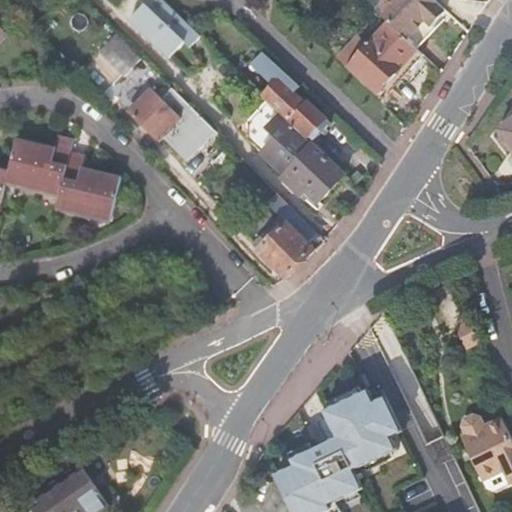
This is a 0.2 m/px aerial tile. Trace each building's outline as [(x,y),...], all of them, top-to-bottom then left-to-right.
[(190,49),(201,37),(163,0),(150,0),(131,21),(169,59),(184,43),(190,49)] [(442,12),(429,0),(365,0),(388,22),(406,38),(416,48),(435,28),(431,24),(442,12)] [(423,54),(416,48),(406,38),(388,22),(351,62),(341,52),(337,56),(382,98),(423,54)] [(143,57),(118,32),(99,50),(124,75),(143,57)] [(313,141),(331,123),(331,122),(308,100),(307,99),(305,101),(295,92),(301,85),(264,50),(250,63),(273,84),(263,95),(290,120),(291,119),(313,141)] [(186,157),(214,129),(173,87),(163,98),(152,87),(129,110),(157,138),(162,133),(186,157)] [(257,141),(282,114),(268,100),(247,122),(248,140),(257,148),(257,141)] [(318,202),(345,174),(313,145),(313,144),(312,143),(286,118),(282,114),(257,141),(257,148),(285,174),(283,177),(302,195),(306,190),(318,202)] [(511,119),(499,129),(511,146),(511,119)] [(0,206),(5,184),(6,180),(25,184),(24,188),(59,196),(56,209),(91,217),(91,213),(111,217),(116,194),(120,176),(101,172),(100,178),(81,173),(83,168),(84,161),(85,155),(75,152),(69,151),(70,147),(72,139),(60,136),(57,136),(54,148),(53,154),(33,150),(34,144),(16,140),(8,172),(0,169),(0,206)] [(360,144),(351,136),(346,140),(356,149),(360,144)] [(318,232),(268,182),(250,199),(264,213),(269,207),(287,224),(262,248),(289,275),(313,250),(307,244),(318,232)] [(481,345),(467,319),(453,326),(467,352),(481,345)] [(325,403),(328,409),(362,393),(358,387),(325,403)] [(293,466),(274,475),(292,511),(324,511),(331,509),(329,505),(335,502),(344,497),(357,491),(362,489),(356,477),(353,470),(390,452),(396,450),(390,437),(401,432),(385,397),(373,403),(367,390),(362,393),(328,409),(324,411),(326,416),(336,438),(326,442),(312,450),(290,460),(293,466)] [(466,435),(461,437),(482,480),(487,490),(492,492),(511,483),(511,482),(511,439),(502,418),(484,427),(480,417),(473,415),(464,419),(462,426),(466,435)] [(316,421),(326,442),(336,438),(326,416),(316,421)] [(287,454),(290,460),(312,450),(309,443),(287,454)] [(394,459),(390,452),(353,470),(356,477),(394,459)] [(100,511),(111,504),(82,463),(36,495),(43,505),(33,511),(14,511),(13,510),(10,511),(84,511),(87,511),(100,511)] [(360,498),(357,491),(344,497),(347,504),(360,498)] [(339,511),(335,502),(329,505),(331,509),(324,511),(339,511)]
